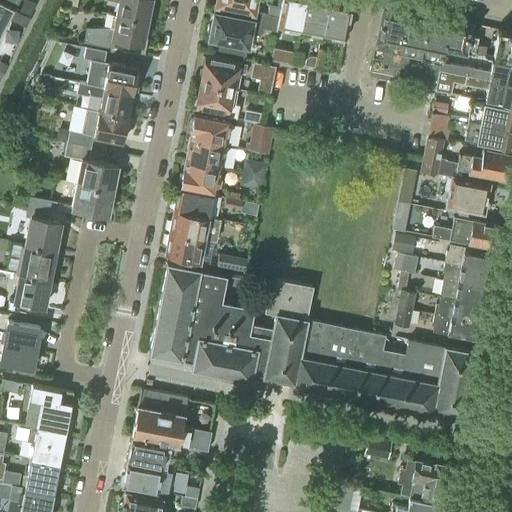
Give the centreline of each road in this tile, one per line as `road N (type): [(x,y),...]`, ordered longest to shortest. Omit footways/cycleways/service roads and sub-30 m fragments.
road 1 (residential): [(115,377),(56,366),(84,217),(143,227)]
road 2 (residential): [(143,227),(188,0)]
road 3 (residential): [(481,511),(511,358)]
road 4 (residential): [(115,377),(143,227)]
road 5 (residential): [(87,511),(115,377)]
